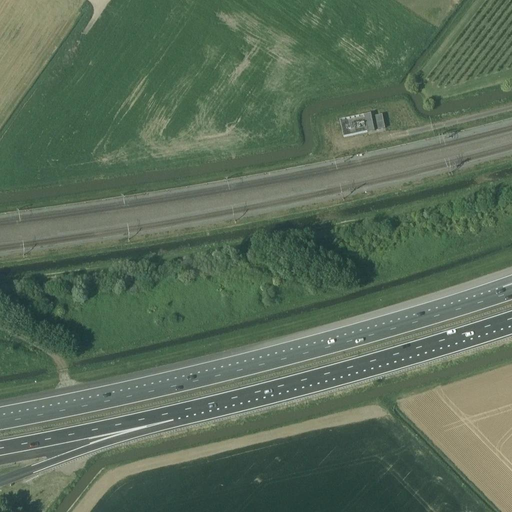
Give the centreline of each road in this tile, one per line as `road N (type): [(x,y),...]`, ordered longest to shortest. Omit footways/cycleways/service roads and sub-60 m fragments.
road 1 (motorway): [(504,294),(230,373),(0,422)]
road 2 (motorway): [(169,413),(511,318)]
road 3 (motorway): [(0,481),(169,413)]
road 4 (motorway): [(0,447),(169,413)]
